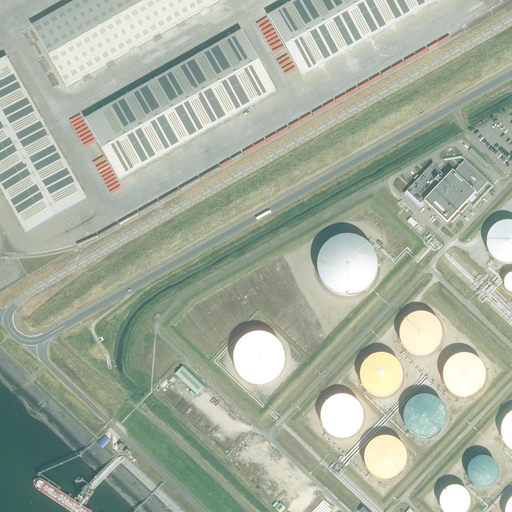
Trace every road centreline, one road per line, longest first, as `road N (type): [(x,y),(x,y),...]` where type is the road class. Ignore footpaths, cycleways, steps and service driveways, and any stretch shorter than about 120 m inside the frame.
road 1 (unclassified): [(7,318),(36,288),(511,19)]
road 2 (unclassified): [(42,338),(511,73)]
road 3 (unknown): [(388,511),(511,392)]
road 4 (unclassified): [(386,181),(454,143),(502,188)]
